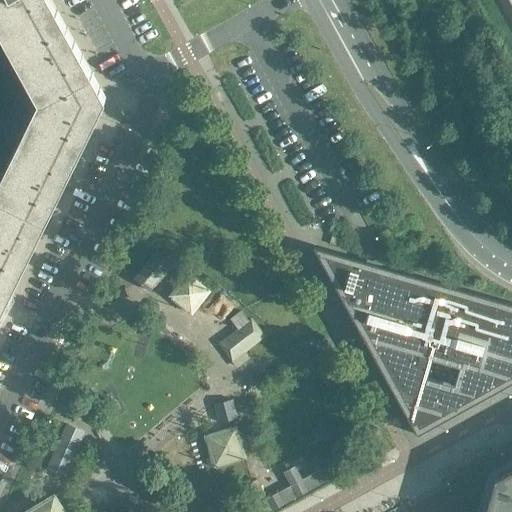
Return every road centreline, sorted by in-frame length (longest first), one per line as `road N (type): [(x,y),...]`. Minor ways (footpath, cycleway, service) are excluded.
road 1 (residential): [(0,418),(143,123),(144,77)]
road 2 (secondary): [(310,0),(409,164),(432,180)]
road 3 (secondary): [(432,180),(428,155),(341,0)]
road 4 (residential): [(144,77),(286,0)]
